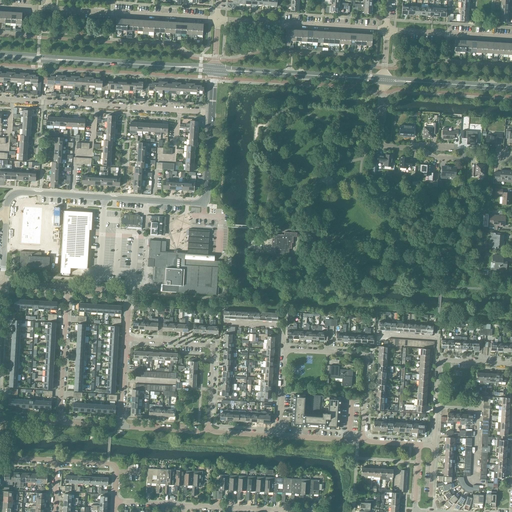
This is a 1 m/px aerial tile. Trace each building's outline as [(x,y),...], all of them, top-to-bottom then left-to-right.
[(31,82),(31,83),(38,84),(38,83),(41,84),(41,77),(38,77),(36,77),(36,75),(32,75),(31,82)] [(102,91),(105,91),(106,84),(103,83),(103,81),(100,81),(100,79),(96,79),(95,86),(95,87),(102,88),(102,91)] [(108,89),(115,90),(116,83),(113,83),(113,82),(109,82),(109,84),(106,84),(105,91),(108,91),(108,89)] [(143,92),(146,92),(146,84),(143,84),(143,82),(139,82),(139,83),(136,83),(136,90),(143,90),(143,92)] [(149,90),(156,91),(156,83),(152,83),(152,84),(146,84),(146,92),(149,92),(149,90)] [(400,125),(399,135),(407,135),(407,136),(411,136),(414,136),(415,131),(415,123),(410,122),(409,126),(400,125)] [(437,130),(437,123),(434,123),(433,128),(424,127),(424,137),(433,138),(433,130),(437,130)] [(447,128),(443,128),(442,138),(454,139),(454,136),(458,136),(458,132),(458,130),(454,130),(454,132),(447,131),(447,128)] [(463,131),(462,138),(468,138),(468,144),(476,144),(477,135),(477,132),(473,131),(463,131)] [(486,145),(496,146),(497,139),(502,139),(503,133),(494,133),(493,136),(486,135),(486,145)] [(385,156),(378,155),(377,162),(384,163),(384,166),(392,167),(393,155),(385,155),(385,156)] [(408,157),(401,156),(400,168),(407,168),(407,166),(412,167),(412,160),(408,160),(408,157)] [(476,164),(476,169),(472,169),(472,177),(475,177),(476,175),(484,175),(485,165),(476,164)] [(429,180),(436,180),(436,173),(433,173),(433,166),(421,165),(420,172),(424,173),(424,175),(429,175),(429,180)] [(446,169),(443,169),(442,178),(447,178),(447,176),(455,176),(455,167),(446,167),(446,169)] [(501,172),(495,172),(495,181),(511,182),(511,173),(511,170),(501,170),(501,172)] [(502,204),(510,205),(511,193),(503,192),(503,189),(496,189),(496,194),(503,194),(502,204)] [(25,208),(22,243),(40,244),(42,209),(25,208)] [(64,211),(61,273),(67,273),(68,268),(87,269),(90,218),(90,216),(70,215),(71,211),(64,211)] [(121,224),(125,224),(125,228),(141,229),(142,217),(140,217),(140,215),(138,215),(138,214),(135,214),(135,215),(123,214),(123,218),(122,218),(121,224)] [(151,221),(151,222),(150,235),(160,235),(163,235),(163,227),(164,227),(164,226),(164,224),(164,223),(164,216),(162,216),(159,216),(152,215),(151,218),(150,220),(151,221)] [(490,215),(489,229),(497,229),(497,225),(505,226),(505,216),(490,215)] [(275,253),(281,253),(289,254),(289,248),(292,248),(292,243),(293,243),(293,236),(297,236),(297,235),(297,233),(284,232),(284,234),(283,234),(280,234),(274,234),(274,238),(272,238),(272,248),(275,249),(275,253)] [(491,233),(490,243),(493,243),(492,248),(500,248),(500,245),(503,245),(504,241),(503,241),(503,233),(491,233)] [(189,236),(188,248),(208,249),(209,243),(209,237),(189,236)] [(148,258),(148,259),(149,259),(149,262),(148,266),(153,266),(153,267),(152,283),(162,284),(162,286),(162,291),(176,292),(218,295),(220,272),(220,267),(220,261),(215,261),(215,255),(208,254),(208,249),(188,248),(188,253),(175,252),(162,251),(162,249),(162,241),(150,240),(149,258),(148,258)] [(42,253),(21,251),(20,260),(20,269),(28,269),(49,270),(50,257),(41,257),(42,253)] [(491,262),(491,270),(495,270),(506,271),(506,262),(502,262),(503,256),(493,255),(493,262),(491,262)] [(427,325),(426,333),(433,333),(435,333),(435,326),(433,326),(433,324),(427,323),(427,325)] [(330,365),(329,375),(331,375),(331,378),(335,378),(335,381),(342,382),(342,384),(342,385),(352,386),(352,384),(352,379),(352,376),(350,376),(350,369),(339,369),(339,366),(330,365)] [(271,392),(261,391),(261,397),(259,397),(259,401),(268,402),(268,398),(271,398),(271,392)] [(293,409),(293,416),(292,416),(292,418),(293,418),(292,422),(295,422),(295,426),(304,426),(304,427),(305,427),(306,427),(306,426),(307,424),(310,424),(310,427),(318,427),(318,424),(322,425),(322,427),(322,428),(323,428),(324,428),(327,428),(327,429),(327,428),(329,428),(329,429),(330,429),(330,428),(335,428),(336,425),(339,425),(339,421),(339,420),(340,420),(340,419),(339,419),(340,413),(340,412),(340,411),(340,403),(341,403),(340,403),(340,402),(341,402),(341,401),(340,401),(341,397),(329,397),(330,397),(329,413),(323,413),(323,418),(319,418),(319,416),(311,416),(311,417),(307,417),(307,416),(304,415),(305,395),(294,394),(294,398),(293,398),(294,398),(294,400),(293,400),(294,400),(293,407),(293,408),(293,409)] [(264,411),(263,422),(265,423),(265,425),(271,425),(272,420),(270,420),(270,413),(267,413),(266,411),(264,411)] [(497,429),(497,432),(500,432),(500,435),(498,435),(498,438),(504,438),(504,435),(508,435),(508,429),(501,429),(497,429)] [(497,438),(497,446),(499,446),(507,447),(507,440),(504,440),(504,438),(498,438),(497,438)] [(147,483),(156,484),(157,469),(148,469),(147,483)] [(157,469),(156,484),(156,485),(160,485),(160,484),(165,484),(166,470),(157,469)] [(166,470),(165,484),(165,486),(169,486),(169,484),(174,485),(175,470),(166,470)] [(175,470),(174,485),(174,486),(178,486),(178,485),(183,485),(184,471),(175,470)] [(184,471),(183,485),(183,487),(187,487),(187,485),(192,486),(193,471),(184,471)] [(193,471),(192,486),(192,487),(196,487),(196,489),(197,489),(197,487),(202,487),(203,472),(202,472),(193,471)] [(222,490),(228,490),(229,475),(220,475),(219,491),(222,491),(222,490)] [(237,491),(238,476),(229,475),(228,490),(228,492),(231,492),(232,490),(237,491)] [(246,491),(247,476),(238,476),(237,491),(237,492),(240,492),(241,491),(246,491)] [(255,492),(256,477),(247,476),(246,491),(246,493),(250,493),(250,491),(255,492)] [(264,492),(265,477),(256,477),(255,492),(255,493),(258,493),(259,492),(264,492)] [(267,492),(273,493),(274,478),(265,477),(264,492),(264,494),(267,494),(267,492)] [(274,478),(273,493),(273,494),(276,494),(276,493),(282,493),(283,478),(274,478)] [(283,478),(282,493),(282,495),(286,495),(286,493),(291,493),(292,479),(283,478)] [(292,479),(291,493),(291,495),(295,495),(295,494),(300,494),(301,479),(292,479)] [(300,494),(300,496),(304,496),(304,494),(309,494),(310,480),(301,479),(300,494)] [(310,480),(309,494),(309,496),(313,496),(313,495),(318,495),(319,480),(310,480)] [(437,488),(438,489),(439,492),(443,491),(444,492),(446,491),(446,490),(452,489),(450,484),(437,488)] [(437,498),(438,498),(438,500),(439,500),(440,502),(444,500),(445,501),(447,499),(452,496),(449,491),(437,498)] [(454,495),(444,505),(446,506),(448,508),(451,505),(452,505),(454,503),(458,499),(454,495)] [(461,496),(454,508),(456,509),(458,510),(459,510),(461,506),(461,507),(463,504),(462,504),(465,499),(461,496)] [(471,503),(472,498),(467,496),(463,510),(465,510),(466,510),(468,510),(468,511),(470,506),(471,504),(471,503)] [(366,503),(360,502),(359,509),(371,510),(371,507),(373,507),(374,500),(367,500),(366,503)]
